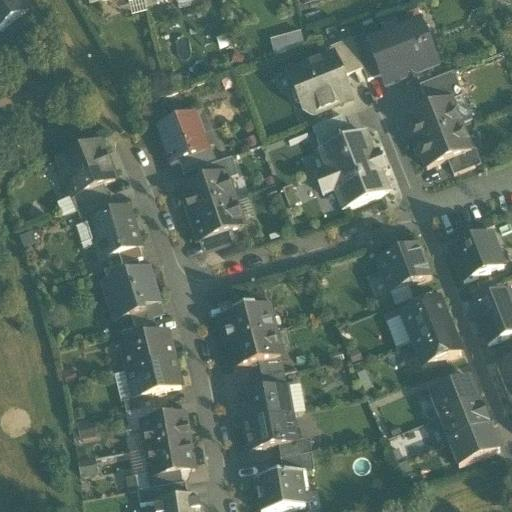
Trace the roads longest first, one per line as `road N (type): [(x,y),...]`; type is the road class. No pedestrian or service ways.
road 1 (residential): [(422,220),(511,449)]
road 2 (residential): [(422,220),(188,290)]
road 3 (residential): [(188,290),(226,511)]
road 4 (residential): [(131,146),(188,290)]
